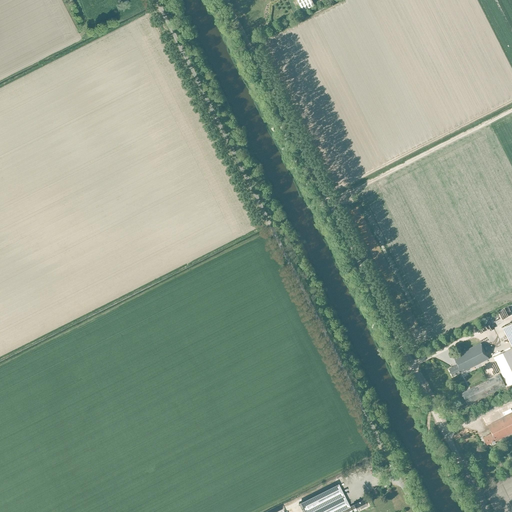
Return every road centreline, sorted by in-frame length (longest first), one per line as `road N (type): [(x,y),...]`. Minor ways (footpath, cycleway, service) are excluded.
road 1 (unclassified): [(415,511),(156,0)]
road 2 (unclassified): [(484,511),(226,0)]
